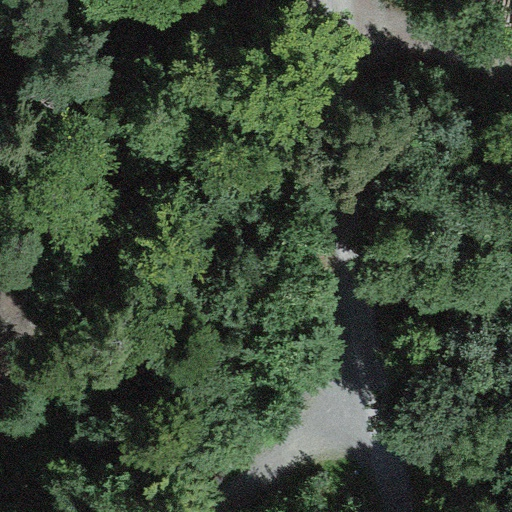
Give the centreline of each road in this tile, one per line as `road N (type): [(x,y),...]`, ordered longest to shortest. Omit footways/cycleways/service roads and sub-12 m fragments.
road 1 (track): [(400,511),(372,393),(326,0)]
road 2 (track): [(372,393),(225,511)]
